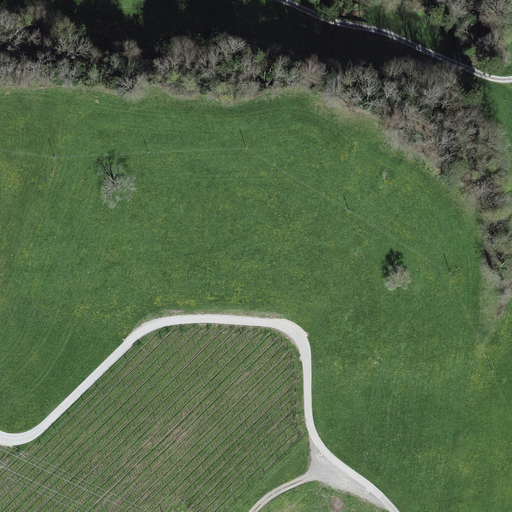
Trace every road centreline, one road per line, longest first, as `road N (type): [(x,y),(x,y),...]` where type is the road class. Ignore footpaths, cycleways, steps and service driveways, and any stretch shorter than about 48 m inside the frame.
road 1 (track): [(0,439),(38,433),(155,326),(273,324),(295,331),(305,346),(308,422),(317,443),(394,511)]
road 2 (track): [(511,80),(490,80),(389,33),(275,0)]
